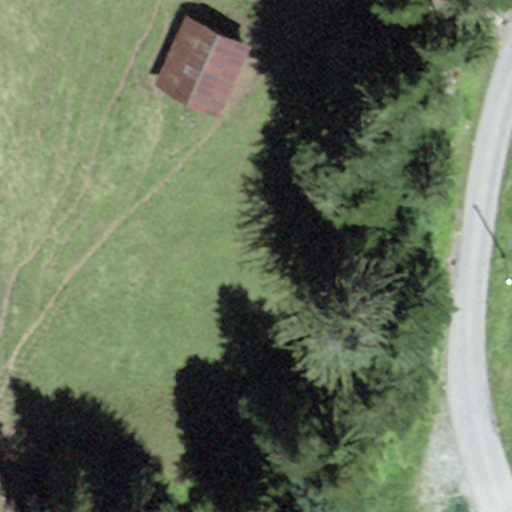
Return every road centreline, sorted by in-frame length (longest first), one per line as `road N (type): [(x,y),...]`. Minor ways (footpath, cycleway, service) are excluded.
road 1 (track): [(502,511),(460,368),(479,221),(511,69)]
road 2 (track): [(144,153),(0,392)]
